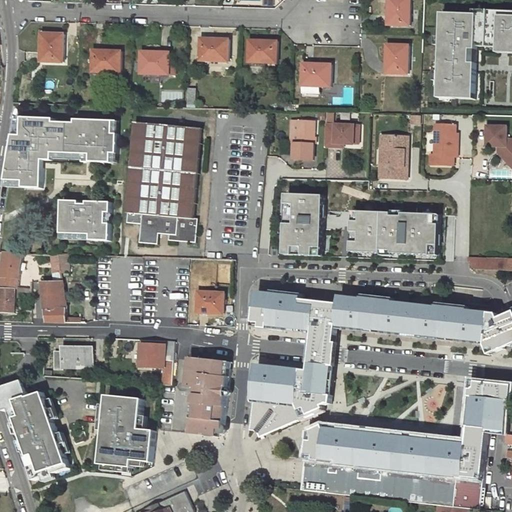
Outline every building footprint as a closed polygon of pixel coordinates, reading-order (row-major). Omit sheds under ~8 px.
[(412,25),(412,0),(390,0),(390,15),(392,15),(392,24),(412,25)] [(511,12),(498,12),(498,28),(505,28),(504,54),(511,53),(511,12)] [(442,99),(483,100),(484,41),(492,42),(492,38),(495,38),(495,14),(444,13),(442,99)] [(65,62),(66,33),(44,32),(43,52),(45,53),(45,61),(65,62)] [(231,61),(231,39),(203,38),(202,58),(211,59),(211,60),(231,61)] [(280,41),(251,40),(250,61),(270,62),(270,61),(279,61),(280,41)] [(410,73),(411,46),(389,45),(389,64),(390,64),(390,73),(410,73)] [(123,73),(124,50),(95,50),(94,70),(102,70),(102,72),(123,73)] [(172,52),(143,51),(143,73),(163,74),(163,72),(171,73),(172,52)] [(333,86),(333,64),(305,63),(305,84),(313,84),(313,85),(333,86)] [(189,108),(197,108),(197,91),(190,91),(189,108)] [(123,163),(124,122),(18,119),(16,189),(49,190),(50,161),(123,163)] [(197,222),(205,128),(138,122),(130,222),(144,223),(143,242),(160,243),(161,233),(172,234),(171,240),(198,242),(200,222),(197,222)] [(314,161),(314,123),(298,123),(298,145),(294,145),(294,161),(314,161)] [(458,133),(459,125),(438,124),(437,155),(433,155),(433,165),(456,165),(457,157),(460,157),(461,147),(458,147),(458,133)] [(511,138),(510,138),(510,126),(490,125),(490,145),(503,145),(503,149),(501,151),(511,162),(511,138)] [(335,144),(343,144),(354,144),(354,135),(359,135),(359,126),(327,126),(327,148),(335,148),(335,144)] [(410,146),(410,136),(382,135),(382,147),(385,147),(385,166),(382,166),(382,178),(409,178),(409,166),(406,166),(407,146),(410,146)] [(116,242),(117,203),(66,202),(66,241),(116,242)] [(312,245),(333,245),(334,223),(297,221),(296,248),(312,248),(312,245)] [(388,231),(387,251),(416,253),(417,231),(388,231)] [(425,256),(445,256),(446,232),(417,231),(416,253),(425,253),(425,256)] [(18,288),(25,253),(8,252),(2,287),(18,288)] [(60,255),(52,255),(55,281),(64,280),(63,273),(60,255)] [(71,273),(68,255),(60,255),(63,273),(71,273)] [(511,258),(470,258),(470,262),(477,270),(511,270),(511,258)] [(180,300),(181,279),(155,278),(154,297),(163,298),(163,299),(180,300)] [(68,317),(67,300),(68,300),(64,280),(55,281),(44,281),(45,295),(49,322),(68,322),(83,322),(83,317),(68,317)] [(1,312),(17,312),(18,295),(23,296),(33,297),(34,289),(28,288),(18,288),(2,287),(0,286),(0,298),(2,299),(1,312)] [(133,309),(134,288),(108,287),(107,307),(116,307),(116,308),(133,309)] [(340,329),(487,348),(491,357),(511,348),(511,316),(508,318),(499,323),(496,316),(471,313),(472,309),(441,305),(440,309),(396,303),(397,299),(366,295),(365,299),(343,296),(342,305),(305,300),(306,294),(275,291),(275,294),(261,292),(255,327),(315,335),(313,352),(310,372),(259,367),(251,431),(256,431),(262,433),(263,437),(328,409),(327,406),(334,403),(337,380),(334,380),(337,355),(340,329)] [(225,314),(226,293),(201,292),(200,311),(209,312),(209,313),(225,314)] [(168,345),(142,343),(140,365),(164,367),(164,383),(173,384),(176,341),(168,341),(168,345)] [(56,367),(94,368),(95,354),(89,353),(89,346),(64,346),(64,351),(57,351),(56,367)] [(47,347),(39,347),(39,362),(48,362),(47,347)] [(195,395),(197,398),(195,400),(193,416),(197,417),(194,439),(222,442),(223,435),(227,435),(236,363),(189,358),(186,392),(195,393),(195,395)] [(332,493),(409,501),(440,505),(469,508),(481,509),(491,434),(509,435),(509,433),(510,418),(511,400),(511,383),(475,380),(469,425),(472,426),(470,441),(324,425),(312,432),(309,460),(320,461),(319,470),(328,471),(334,471),(332,493)] [(146,428),(149,396),(128,394),(125,426),(146,428)] [(21,409),(24,434),(43,432),(40,408),(21,409)] [(328,471),(325,492),(332,493),(334,471),(328,471)] [(195,511),(186,491),(142,511),(195,511)]
